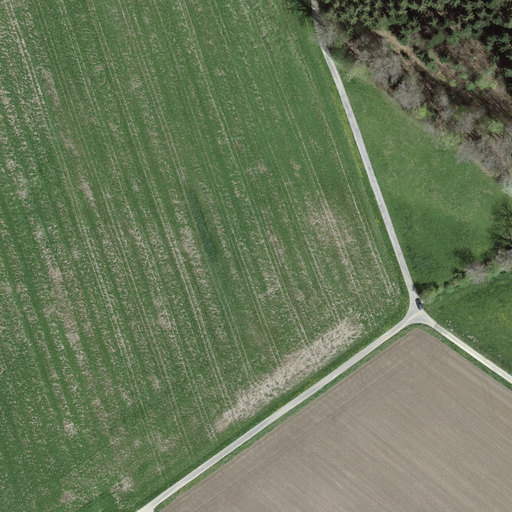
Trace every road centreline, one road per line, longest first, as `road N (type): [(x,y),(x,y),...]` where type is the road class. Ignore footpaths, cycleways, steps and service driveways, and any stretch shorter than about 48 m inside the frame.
road 1 (track): [(417,312),(142,511)]
road 2 (track): [(417,312),(313,0)]
